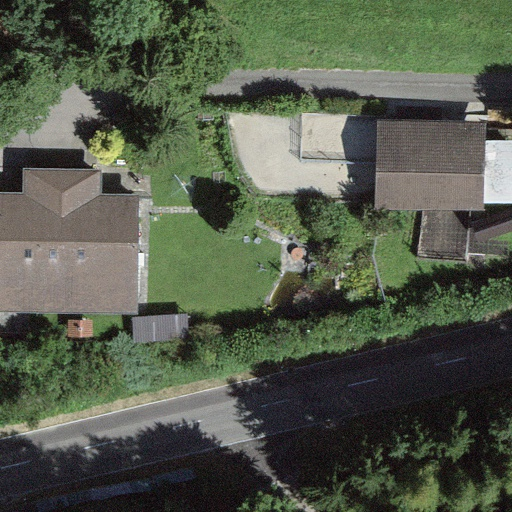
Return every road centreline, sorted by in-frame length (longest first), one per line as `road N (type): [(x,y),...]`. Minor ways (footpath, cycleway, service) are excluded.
road 1 (tertiary): [(0,469),(511,332)]
road 2 (track): [(222,415),(305,511)]
